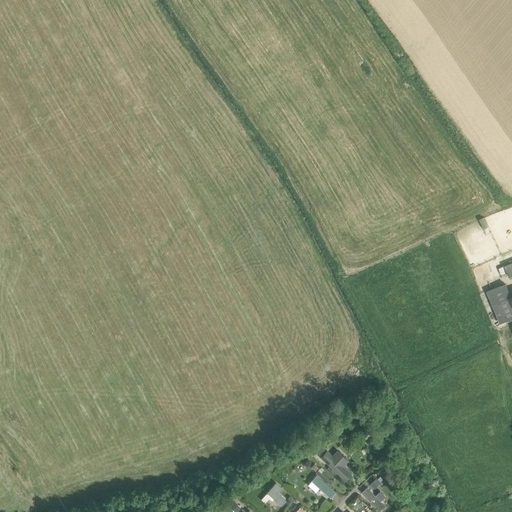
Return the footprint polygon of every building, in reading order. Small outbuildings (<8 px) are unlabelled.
[(486,282),(488,287),(501,283),(500,278),(486,282)] [(505,283),(488,291),(501,323),(511,318),(511,307),(508,298),(511,297),(505,283)] [(338,451),(333,457),(327,452),(322,457),(346,479),(351,474),(342,465),(347,459),(338,451)] [(335,492),(316,475),(312,480),(330,497),(335,492)] [(286,500),(272,487),(267,492),(282,505),(286,500)] [(385,504),(368,487),(363,492),(380,509),(385,504)] [(231,499),(227,505),(235,511),(240,506),(231,499)]
